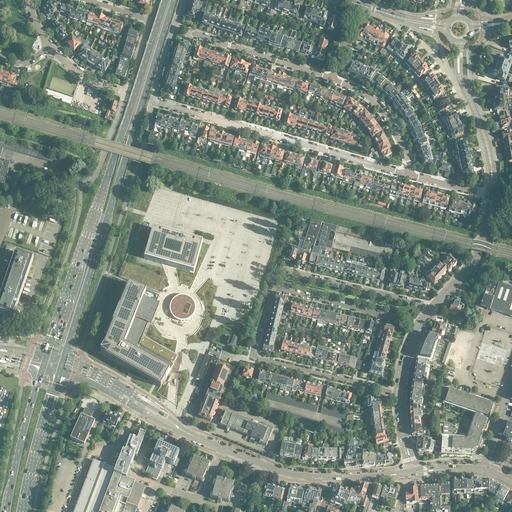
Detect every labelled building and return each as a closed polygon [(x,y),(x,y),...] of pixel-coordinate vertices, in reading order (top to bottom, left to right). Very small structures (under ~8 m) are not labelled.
[(190,0),(188,7),(197,10),(198,6),(199,6),(200,2),(193,0),(190,0)] [(247,2),(244,2),(242,8),(245,9),(245,8),(246,9),(247,4),(249,5),(250,3),(255,4),(256,0),(247,0),(247,2)] [(263,0),(256,0),(255,4),(259,6),(258,7),(257,10),(260,11),(261,8),(261,6),(263,0)] [(263,0),(261,6),(268,9),(270,5),(271,0),(263,0)] [(274,11),(282,13),(286,1),(284,0),(277,0),(278,1),(277,1),(275,7),(276,7),(274,11)] [(47,5),(55,12),(58,14),(57,15),(59,16),(61,8),(58,7),(57,6),(58,5),(54,2),(53,3),(51,2),(50,1),(47,5)] [(288,15),(292,3),(286,1),(282,13),(280,18),(282,19),(284,14),(288,15)] [(292,3),(288,15),(296,18),(295,19),(297,19),(297,20),(300,21),(302,15),(297,14),(299,8),(300,5),(293,3),(292,3)] [(47,5),(44,8),(44,9),(46,12),(45,13),(46,13),(45,14),(48,17),(49,16),(49,17),(49,16),(51,17),(52,15),(55,12),(47,5)] [(61,8),(60,12),(63,13),(63,14),(64,15),(67,15),(69,16),(71,9),(66,7),(65,7),(62,6),(61,8)] [(197,10),(188,7),(187,12),(186,17),(194,19),(197,10)] [(302,15),(300,21),(303,22),(304,20),(310,22),(314,10),(308,8),(305,16),(302,15)] [(70,19),(74,20),(77,10),(73,9),(71,9),(69,16),(69,17),(71,18),(70,19)] [(77,10),(74,20),(78,21),(78,20),(80,21),(83,12),(81,11),(77,10)] [(314,10),(310,22),(316,24),(320,12),(314,10)] [(83,12),(80,21),(82,22),(85,23),(88,14),(83,12)] [(319,27),(327,30),(329,23),(326,22),(328,17),(326,17),(327,15),(326,14),(320,12),(316,24),(320,26),(319,27)] [(92,25),(95,16),(89,14),(86,25),(91,27),(92,25)] [(202,24),(208,26),(211,16),(205,14),(202,24)] [(327,30),(334,32),(339,19),(339,18),(339,17),(338,17),(337,15),(336,16),(335,16),(334,17),(334,19),(331,18),(329,23),(327,30)] [(95,16),(92,25),(94,25),(94,26),(97,27),(101,17),(97,16),(97,17),(95,16)] [(208,26),(213,28),(217,17),(211,16),(208,26)] [(101,17),(97,27),(101,28),(100,30),(103,30),(103,28),(106,19),(104,19),(104,18),(101,17)] [(213,28),(219,29),(222,19),(217,17),(213,28)] [(219,29),(225,31),(228,21),(222,19),(219,29)] [(234,23),(230,33),(236,35),(239,25),(240,22),(235,20),(234,23)] [(52,28),(56,33),(64,27),(63,25),(62,26),(60,23),(58,24),(56,22),(55,23),(55,21),(50,25),(52,28)] [(108,31),(112,32),(114,33),(115,31),(117,23),(111,21),(108,31)] [(234,23),(228,21),(225,31),(230,33),(234,23)] [(115,31),(114,33),(120,35),(123,25),(117,23),(115,31)] [(239,25),(236,35),(242,37),(245,27),(239,25)] [(129,32),(138,35),(140,31),(139,30),(139,29),(138,29),(131,26),(129,32)] [(365,40),(370,28),(366,26),(365,27),(363,26),(358,37),(357,40),(360,41),(361,39),(365,40)] [(64,27),(56,33),(59,38),(60,38),(62,41),(66,37),(62,31),(66,29),(64,27)] [(244,37),(250,39),(253,29),(247,27),(244,37)] [(275,35),(272,34),(268,45),(269,45),(268,45),(269,46),(271,47),(272,46),(274,47),(279,30),(279,29),(276,28),(275,32),(276,33),(275,35)] [(370,28),(365,40),(371,43),(376,31),(370,28)] [(253,29),(250,39),(255,41),(259,31),(253,29)] [(261,29),(257,40),(260,41),(259,41),(260,42),(262,43),(262,42),(263,42),(266,31),(263,29),(261,29)] [(282,31),(279,30),(274,47),(276,47),(276,48),(277,49),(279,49),(280,48),(283,37),(280,36),(282,31)] [(266,31),(263,42),(265,43),(265,44),(268,45),(272,34),(272,33),(266,31)] [(290,38),(286,50),(286,51),(288,51),(289,51),(289,50),(292,51),(295,42),(296,40),(298,32),(296,31),(293,39),(290,38)] [(382,34),(376,31),(371,43),(377,46),(382,34)] [(127,38),(137,41),(138,35),(129,32),(128,36),(126,35),(123,34),(122,36),(127,38)] [(382,34),(377,46),(383,49),(388,38),(386,37),(387,36),(382,34)] [(85,43),(84,44),(86,45),(86,46),(87,47),(89,42),(91,38),(94,39),(94,38),(88,35),(86,40),(86,41),(85,42),(85,43)] [(286,50),(290,38),(284,36),(283,37),(280,48),(283,49),(284,49),(286,49),(286,50)] [(72,37),(65,44),(66,45),(66,46),(67,47),(68,47),(69,48),(75,40),(72,37)] [(75,40),(69,48),(74,52),(80,45),(81,45),(83,43),(78,38),(76,40),(75,40)] [(127,38),(126,44),(135,47),(137,41),(127,38)] [(386,49),(392,53),(399,43),(398,43),(393,39),(386,49)] [(302,42),(298,53),(298,54),(305,56),(306,53),(309,53),(308,54),(309,54),(311,47),(312,44),(313,42),(308,41),(307,44),(302,42)] [(311,47),(325,51),(327,43),(320,41),(320,42),(318,42),(317,46),(312,44),(311,47)] [(185,52),(186,52),(186,51),(190,52),(190,53),(193,54),(195,47),(190,45),(189,45),(178,42),(176,48),(185,52)] [(292,51),(298,53),(302,42),(301,44),(295,42),(292,51)] [(392,53),(397,57),(404,47),(399,43),(392,53)] [(124,50),(133,52),(135,47),(126,44),(124,49),(124,50)] [(80,58),(83,60),(89,51),(86,49),(87,47),(85,46),(84,47),(78,56),(80,57),(80,58)] [(325,51),(311,47),(309,54),(312,55),(312,54),(316,55),(315,59),(322,61),(323,61),(324,58),(324,57),(323,57),(325,51)] [(404,47),(397,57),(402,61),(409,51),(404,47)] [(176,48),(174,54),(184,58),(185,55),(184,55),(185,52),(176,48)] [(194,58),(193,60),(199,62),(200,60),(202,50),(197,49),(194,58)] [(123,51),(122,55),(131,58),(133,52),(124,50),(123,51)] [(200,60),(205,61),(208,52),(202,50),(200,60)] [(88,63),(93,66),(99,57),(97,55),(95,53),(93,51),(92,53),(89,51),(83,60),(87,62),(87,61),(89,62),(88,63)] [(208,52),(205,61),(211,63),(214,54),(208,52)] [(351,73),(353,74),(359,62),(361,56),(362,56),(363,53),(357,52),(356,55),(358,56),(355,63),(352,61),(351,63),(350,62),(349,66),(349,67),(348,71),(348,72),(350,73),(351,73)] [(118,60),(129,64),(131,58),(122,55),(119,54),(118,60)] [(174,54),(172,60),(181,63),(183,60),(184,58),(174,54)] [(211,63),(216,65),(219,56),(214,54),(211,63)] [(407,58),(402,64),(404,66),(405,65),(409,69),(418,60),(415,57),(413,55),(412,57),(412,56),(408,60),(407,58)] [(219,56),(216,65),(222,67),(225,58),(219,56)] [(95,67),(98,70),(104,60),(99,57),(93,66),(94,66),(96,67),(95,67)] [(497,63),(496,67),(508,71),(510,65),(511,65),(511,59),(511,61),(506,59),(505,60),(503,59),(502,58),(501,57),(500,57),(499,58),(499,57),(498,57),(497,57),(496,58),(496,59),(495,60),(496,61),(496,62),(497,62),(497,63)] [(104,60),(98,70),(102,72),(103,71),(104,72),(110,63),(110,61),(109,60),(105,58),(104,61),(104,60)] [(225,58),(222,67),(228,69),(231,60),(225,58)] [(119,63),(118,67),(128,70),(129,64),(118,60),(117,63),(119,63)] [(171,62),(170,66),(180,69),(181,66),(182,66),(182,64),(181,63),(172,60),(171,62)] [(419,60),(418,60),(409,69),(407,70),(409,72),(410,70),(414,74),(423,65),(418,61),(419,60)] [(232,70),(236,71),(239,62),(238,62),(233,61),(230,70),(232,71),(232,70)] [(239,62),(236,71),(239,72),(239,73),(241,74),(241,73),(244,64),(239,62)] [(359,62),(353,74),(355,75),(356,76),(357,77),(358,77),(363,68),(360,66),(361,63),(359,62)] [(241,73),(241,74),(242,73),(245,74),(245,75),(247,75),(250,66),(244,64),(245,64),(244,64),(241,73)] [(426,68),(423,65),(414,74),(418,79),(420,78),(422,80),(428,75),(426,73),(426,72),(427,71),(426,69),(426,68)] [(180,69),(170,66),(168,70),(169,70),(168,72),(178,75),(179,76),(179,73),(178,73),(180,69)] [(118,67),(117,72),(126,75),(128,70),(118,67)] [(255,78),(258,69),(252,67),(249,77),(252,78),(252,77),(255,78)] [(508,71),(496,67),(494,72),(494,71),(493,71),(492,71),(492,72),(491,73),(490,73),(490,74),(490,75),(491,76),(492,77),(493,77),(493,78),(494,78),(495,78),(496,78),(499,79),(498,80),(511,84),(511,81),(511,80),(510,80),(509,81),(508,81),(509,79),(505,78),(508,71)] [(367,68),(363,68),(358,77),(359,77),(359,76),(359,77),(361,78),(362,78),(364,79),(369,70),(367,68)] [(364,80),(369,83),(375,73),(373,71),(373,70),(370,68),(369,70),(364,79),(364,80)] [(264,71),(258,69),(255,78),(255,79),(257,80),(258,79),(261,80),(264,71)] [(126,75),(117,72),(112,70),(110,70),(109,70),(109,72),(116,74),(115,77),(122,79),(123,79),(124,79),(125,79),(125,78),(126,75)] [(261,80),(260,81),(266,83),(266,81),(269,72),(264,71),(261,80)] [(168,72),(166,78),(177,82),(177,79),(176,79),(178,75),(168,72)] [(269,72),(266,81),(266,83),(269,84),(269,82),(272,83),(275,74),(269,72)] [(2,83),(1,86),(7,88),(7,85),(10,75),(8,75),(8,74),(5,73),(2,83)] [(375,73),(369,83),(373,85),(374,85),(380,77),(377,75),(378,74),(375,73)] [(275,74),(272,83),(272,84),(274,85),(275,84),(278,85),(281,76),(275,74)] [(10,75),(7,85),(10,86),(9,87),(10,87),(10,88),(15,89),(17,84),(14,83),(16,77),(14,76),(10,75)] [(422,83),(426,89),(436,81),(434,78),(432,76),(430,77),(428,75),(422,80),(423,82),(422,83)] [(277,88),(277,89),(282,91),(283,89),(283,88),(283,87),(286,78),(287,78),(281,76),(278,85),(277,88)] [(376,88),(378,90),(385,82),(382,79),(383,78),(381,77),(380,77),(374,85),(376,87),(376,88)] [(164,84),(176,88),(176,87),(175,87),(177,82),(166,78),(164,84)] [(283,87),(283,88),(286,89),(289,90),(289,89),(292,80),(286,78),(283,87)] [(289,89),(289,90),(294,92),(298,82),(292,80),(289,89)] [(436,81),(426,89),(428,92),(426,93),(427,95),(429,94),(440,87),(436,82),(436,81)] [(303,84),(298,82),(294,92),(300,94),(300,92),(303,84)] [(384,93),(390,86),(391,85),(389,83),(388,84),(385,82),(378,90),(380,91),(382,92),(382,91),(384,93)] [(494,90),(494,97),(507,97),(507,85),(500,82),(499,86),(499,90),(494,90)] [(176,88),(164,84),(164,85),(163,86),(162,89),(163,90),(162,91),(176,95),(177,91),(178,91),(177,95),(179,96),(182,89),(179,88),(179,89),(176,88)] [(303,84),(300,92),(303,93),(303,95),(306,96),(309,86),(303,84)] [(184,96),(189,97),(192,87),(187,85),(184,96)] [(395,90),(387,98),(391,102),(392,102),(402,93),(401,93),(399,95),(396,93),(397,92),(402,88),(400,85),(395,90)] [(311,86),(308,94),(308,95),(311,96),(311,95),(314,96),(317,88),(311,86)] [(384,94),(387,98),(395,90),(394,88),(393,89),(390,86),(384,93),(383,93),(384,94)] [(198,89),(192,87),(189,97),(195,99),(198,89)] [(439,98),(441,102),(447,99),(447,98),(445,95),(444,95),(443,93),(442,91),(440,87),(429,94),(433,100),(435,101),(438,99),(437,97),(438,97),(439,98)] [(317,88),(314,96),(316,97),(316,98),(318,99),(319,98),(322,90),(317,88)] [(204,90),(198,89),(195,99),(201,101),(204,90)] [(204,90),(201,101),(206,102),(209,92),(204,90)] [(322,90),(319,98),(320,98),(320,99),(322,100),(323,99),(325,100),(328,92),(322,90)] [(215,94),(212,104),(217,105),(220,95),(221,92),(215,91),(215,94)] [(206,102),(212,104),(215,94),(209,92),(206,102)] [(325,100),(324,103),(326,104),(327,102),(330,103),(330,102),(331,102),(334,94),(328,92),(325,100)] [(393,105),(395,107),(403,101),(406,98),(402,93),(392,102),(393,104),(393,105)] [(330,104),(336,107),(340,96),(334,94),(331,102),(330,104)] [(217,105),(223,107),(226,97),(220,95),(217,105)] [(342,109),(342,107),(344,102),(345,99),(340,96),(336,107),(342,109)] [(226,97),(223,107),(228,109),(230,102),(233,102),(233,99),(231,99),(231,98),(226,97)] [(234,109),(240,111),(242,101),(237,99),(234,109)] [(447,99),(441,102),(436,105),(440,112),(438,113),(439,116),(446,113),(445,110),(449,108),(448,108),(451,106),(447,99)] [(344,102),(342,107),(349,112),(355,104),(350,101),(349,101),(347,100),(345,103),(344,102)] [(105,119),(110,121),(111,118),(108,117),(110,112),(114,114),(116,105),(117,104),(116,104),(116,103),(115,103),(114,103),(113,104),(112,104),(113,102),(110,101),(105,119)] [(240,111),(245,112),(248,102),(242,101),(240,111)] [(251,114),(256,116),(259,106),(260,103),(254,101),(254,104),(251,114)] [(398,110),(399,112),(408,105),(406,103),(405,104),(403,101),(395,107),(396,110),(397,110),(398,110)] [(245,112),(251,114),(254,104),(248,102),(245,112)] [(355,104),(349,112),(354,115),(360,108),(355,104)] [(507,104),(494,104),(494,111),(497,111),(497,115),(507,113),(507,104)] [(399,113),(401,117),(416,108),(413,109),(412,107),(410,108),(408,105),(399,112),(399,113)] [(259,106),(256,116),(262,117),(265,107),(259,106)] [(267,119),(273,121),(276,110),(277,108),(271,106),(270,109),(267,119)] [(265,107),(262,117),(267,119),(270,109),(265,107)] [(276,110),(273,121),(279,122),(282,112),(282,109),(277,108),(276,110)] [(354,115),(358,119),(364,113),(365,112),(360,108),(354,115)] [(416,108),(401,117),(404,122),(405,122),(415,116),(413,112),(415,111),(414,111),(417,109),(416,108)] [(445,121),(447,125),(458,120),(456,116),(455,114),(452,115),(451,112),(446,114),(439,117),(440,120),(442,119),(443,122),(445,121)] [(509,112),(507,113),(497,115),(498,117),(499,116),(500,118),(499,118),(500,126),(501,126),(502,128),(509,127),(508,124),(510,124),(509,120),(511,119),(509,112)] [(292,116),(289,126),(295,128),(298,118),(299,115),(293,113),(292,116)] [(364,113),(358,119),(360,121),(358,122),(360,125),(362,123),(362,124),(369,117),(364,113)] [(284,125),(289,126),(292,116),(286,115),(284,125)] [(295,128),(300,130),(303,120),(304,116),(299,115),(298,118),(295,128)] [(161,126),(164,117),(158,116),(153,132),(155,132),(157,125),(161,126)] [(416,119),(415,116),(405,122),(406,122),(407,124),(406,124),(406,125),(407,128),(417,122),(415,119),(416,119)] [(164,117),(161,126),(165,128),(163,133),(165,133),(167,128),(169,119),(164,117)] [(362,124),(366,128),(373,122),(369,117),(362,124)] [(169,119),(167,128),(173,130),(175,121),(169,119)] [(303,120),(300,130),(306,131),(309,121),(303,120)] [(458,120),(447,125),(449,131),(461,126),(458,120)] [(173,130),(172,133),(177,134),(181,122),(175,121),(173,130)] [(315,123),(309,121),(306,131),(312,133),(315,123)] [(181,122),(177,134),(183,136),(184,133),(187,124),(181,122)] [(366,128),(369,133),(377,127),(373,122),(366,128)] [(417,122),(407,128),(409,130),(410,131),(411,132),(421,128),(420,125),(419,126),(417,122)] [(312,133),(317,134),(320,124),(315,123),(312,133)] [(320,124),(317,134),(323,136),(326,126),(326,124),(324,123),(323,125),(320,124)] [(184,133),(190,135),(193,126),(187,124),(184,133)] [(190,135),(189,138),(195,139),(196,137),(198,128),(193,126),(190,135)] [(326,126),(323,136),(328,138),(331,127),(326,126)] [(448,139),(449,142),(456,139),(455,137),(460,135),(460,134),(463,133),(462,131),(461,126),(449,131),(451,135),(447,136),(448,139)] [(377,127),(369,133),(372,138),(380,132),(377,127)] [(411,133),(410,134),(412,138),(424,133),(421,127),(421,128),(411,132),(411,133)] [(195,144),(199,145),(199,143),(205,145),(209,131),(203,129),(200,139),(197,139),(195,144)] [(330,139),(336,141),(339,132),(333,130),(330,139)] [(214,143),(217,133),(211,131),(208,141),(210,141),(210,142),(214,143)] [(339,132),(336,141),(342,143),(344,133),(339,132)] [(372,138),(375,143),(384,137),(381,132),(380,132),(372,138)] [(415,143),(426,139),(428,138),(425,132),(424,133),(412,138),(414,143),(415,143)] [(502,135),(503,141),(511,140),(511,139),(511,132),(510,133),(502,135)] [(216,148),(218,149),(222,135),(217,133),(214,143),(214,144),(217,145),(217,146),(216,148)] [(348,144),(350,137),(350,135),(344,133),(342,143),(348,144)] [(228,136),(222,135),(218,149),(220,149),(221,147),(219,146),(220,144),(222,145),(221,145),(225,147),(228,136)] [(228,136),(225,147),(228,148),(228,149),(229,149),(228,152),(230,152),(231,148),(234,138),(228,136)] [(348,144),(357,147),(358,143),(356,142),(356,140),(355,139),(355,138),(350,137),(348,144)] [(384,137),(375,143),(378,148),(387,143),(384,137)] [(235,150),(238,151),(242,140),(236,138),(233,148),(235,149),(235,150)] [(0,139),(0,165),(8,168),(10,162),(0,159),(0,158),(3,148),(58,164),(54,175),(61,178),(67,160),(0,139)] [(415,147),(417,150),(427,146),(426,142),(427,142),(426,139),(415,143),(416,143),(416,146),(415,147)] [(456,146),(456,150),(467,148),(466,141),(457,143),(456,139),(449,142),(449,145),(454,144),(455,146),(456,146)] [(238,151),(238,152),(241,153),(240,156),(243,157),(245,151),(247,142),(242,140),(238,151)] [(511,143),(511,140),(503,141),(503,144),(505,145),(506,152),(511,150),(511,149),(511,144),(511,143)] [(247,142),(245,151),(243,157),(245,157),(246,155),(246,154),(250,155),(250,154),(250,153),(253,144),(247,142)] [(387,143),(378,148),(381,153),(382,153),(383,155),(385,154),(387,155),(391,153),(389,149),(387,143)] [(250,153),(250,154),(254,155),(254,154),(253,159),(255,160),(256,155),(259,145),(253,144),(250,153)] [(264,158),(267,148),(261,146),(258,155),(257,160),(259,161),(260,156),(260,157),(264,158)] [(427,146),(417,150),(418,152),(418,153),(419,153),(419,155),(429,152),(430,151),(429,149),(428,149),(427,146)] [(269,159),(272,149),(267,148),(264,158),(263,161),(265,162),(266,158),(269,159)] [(467,148),(456,150),(457,150),(456,150),(456,153),(457,152),(458,156),(469,154),(467,148)] [(275,160),(278,151),(272,149),(269,159),(273,161),(273,160),(275,160)] [(278,151),(275,160),(279,162),(281,162),(284,153),(278,151)] [(420,155),(419,156),(419,158),(420,158),(421,158),(421,160),(432,157),(431,155),(430,155),(429,152),(419,155),(420,155)] [(290,166),(293,155),(287,153),(284,163),(282,162),(280,170),(282,171),(284,165),(286,165),(286,164),(286,165),(290,166)] [(458,156),(455,157),(456,161),(458,161),(458,163),(459,163),(470,161),(469,154),(458,156)] [(293,155),(290,166),(293,167),(294,166),(296,166),(298,157),(298,156),(293,155)] [(440,155),(435,156),(432,157),(421,160),(422,163),(421,163),(421,164),(422,166),(423,166),(427,165),(428,166),(432,165),(431,164),(434,164),(432,160),(437,158),(438,160),(441,161),(443,156),(440,155)] [(295,168),(296,169),(301,171),(302,168),(304,159),(298,157),(296,166),(295,168)] [(309,171),(312,160),(309,159),(309,160),(306,159),(303,169),(302,170),(300,176),(304,177),(306,170),(309,171)] [(312,160),(309,171),(312,172),(312,173),(314,176),(313,179),(313,180),(314,181),(315,181),(316,178),(318,169),(317,169),(316,169),(318,162),(315,162),(315,161),(312,160)] [(460,169),(471,167),(470,161),(459,163),(460,167),(459,167),(459,169),(460,169)] [(318,169),(316,178),(319,178),(320,174),(324,175),(326,165),(321,163),(319,170),(318,169)] [(326,165),(324,175),(329,177),(332,167),(326,165)] [(330,177),(336,178),(339,168),(333,167),(330,177)] [(471,167),(460,169),(461,171),(460,172),(461,176),(468,177),(469,178),(472,178),(474,176),(473,174),(472,173),(471,167)] [(1,168),(0,172),(0,175),(6,177),(9,170),(1,168)] [(339,168),(336,178),(342,180),(345,170),(339,168)] [(349,183),(352,172),(346,171),(343,179),(342,185),(343,186),(344,183),(345,183),(345,182),(349,183)] [(352,172),(348,184),(351,185),(352,183),(355,184),(355,183),(357,174),(354,173),(353,173),(352,172)] [(355,184),(354,186),(359,188),(360,186),(363,176),(361,175),(357,174),(355,183),(355,184)] [(366,186),(368,177),(363,176),(360,186),(364,187),(364,185),(366,186)] [(368,177),(366,186),(365,188),(370,190),(371,187),(374,179),(368,177)] [(371,190),(370,191),(376,192),(376,191),(376,192),(377,189),(379,180),(375,179),(374,179),(371,187),(370,190),(371,190)] [(383,181),(379,180),(377,189),(377,190),(380,191),(380,190),(382,191),(385,182),(383,181)] [(385,182),(382,191),(383,191),(383,192),(386,193),(385,194),(388,195),(389,192),(388,192),(391,184),(385,182)] [(395,197),(398,185),(392,184),(389,192),(390,193),(389,195),(395,196),(395,197)] [(398,185),(395,197),(401,198),(404,187),(398,185)] [(183,195),(157,187),(145,214),(142,222),(173,231),(183,195)] [(404,187),(401,198),(407,200),(410,188),(404,187)] [(407,200),(413,201),(416,190),(410,188),(407,200)] [(416,190),(413,201),(419,203),(419,204),(418,204),(417,209),(419,209),(420,207),(420,205),(421,201),(420,200),(422,191),(416,190)] [(422,204),(428,205),(431,194),(425,192),(422,204)] [(428,205),(434,206),(437,195),(431,194),(428,205)] [(437,195),(434,206),(440,208),(443,196),(437,195)] [(443,196),(440,208),(446,209),(449,198),(443,196)] [(454,213),(457,202),(457,201),(453,200),(453,201),(451,200),(448,212),(454,213)] [(463,203),(457,202),(453,218),(455,218),(456,214),(460,215),(463,203)] [(464,204),(463,203),(460,215),(466,216),(469,206),(469,204),(465,203),(464,204)] [(469,206),(466,216),(472,218),(473,216),(474,216),(475,211),(474,211),(475,207),(471,206),(470,206),(469,206)] [(299,249),(295,261),(305,264),(312,244),(314,245),(322,223),(315,221),(310,220),(309,223),(311,223),(305,239),(300,238),(297,248),(299,249)] [(312,254),(309,264),(316,266),(317,261),(318,257),(319,252),(321,247),(326,248),(326,249),(326,248),(331,250),(332,248),(333,243),(336,232),(337,226),(322,223),(314,245),(314,246),(312,254)] [(152,229),(144,259),(162,264),(163,261),(168,263),(168,264),(169,264),(169,265),(170,265),(171,265),(171,264),(176,265),(175,268),(194,273),(202,242),(153,228),(152,229)] [(289,258),(289,259),(295,261),(299,249),(297,248),(293,247),(290,254),(287,253),(286,257),(289,258)] [(317,261),(316,266),(318,267),(318,268),(320,268),(321,267),(324,256),(320,255),(321,251),(325,252),(325,251),(326,248),(321,247),(319,252),(318,257),(317,261)] [(33,258),(29,257),(14,251),(0,290),(0,312),(13,317),(33,258)] [(448,255),(443,260),(444,260),(452,267),(454,267),(455,266),(455,265),(457,263),(455,261),(456,260),(453,258),(454,257),(451,254),(450,254),(448,255)] [(439,264),(448,272),(449,272),(450,270),(450,269),(452,267),(444,260),(443,260),(439,264)] [(357,266),(354,276),(355,276),(355,277),(357,277),(358,277),(360,277),(362,268),(363,263),(362,262),(360,267),(357,266)] [(437,263),(433,267),(442,275),(446,271),(448,272),(439,264),(437,263)] [(126,264),(121,277),(157,292),(163,278),(126,264)] [(433,267),(429,272),(438,280),(439,280),(438,280),(442,275),(433,267)] [(379,272),(376,281),(377,281),(377,282),(379,283),(380,282),(382,283),(384,274),(386,269),(386,268),(384,268),(383,268),(382,273),(379,272)] [(389,285),(397,287),(399,276),(396,275),(396,273),(393,273),(394,269),(391,268),(389,275),(391,276),(390,281),(389,285)] [(399,276),(397,287),(403,288),(404,288),(404,287),(405,288),(407,281),(407,280),(406,280),(406,278),(407,276),(403,275),(404,272),(401,271),(399,276)] [(429,272),(425,276),(427,278),(426,278),(431,283),(431,282),(434,285),(434,284),(435,284),(436,283),(436,282),(438,280),(429,272)] [(421,282),(418,291),(424,293),(426,288),(428,289),(429,285),(431,283),(426,278),(427,278),(425,276),(422,274),(421,282)] [(408,279),(406,288),(409,289),(408,289),(409,290),(411,291),(411,290),(412,289),(412,290),(415,278),(409,277),(408,279)] [(415,278),(412,290),(415,290),(414,291),(415,292),(417,292),(418,291),(421,282),(421,280),(415,278)] [(481,307),(483,307),(491,310),(495,298),(499,283),(490,280),(481,307)] [(104,346),(101,352),(101,353),(110,358),(110,359),(110,358),(112,359),(112,360),(112,359),(114,360),(114,361),(116,362),(117,362),(118,363),(119,363),(120,364),(120,365),(121,364),(122,365),(122,366),(123,366),(123,365),(125,366),(124,367),(125,367),(127,368),(126,368),(127,368),(129,369),(130,370),(131,370),(129,374),(130,373),(133,374),(132,375),(132,376),(133,375),(135,376),(135,377),(136,376),(138,377),(138,378),(138,377),(141,378),(141,379),(144,380),(147,381),(148,380),(150,381),(149,381),(150,381),(152,382),(154,383),(154,384),(154,383),(156,384),(156,385),(156,384),(158,385),(158,386),(160,387),(164,381),(164,380),(173,365),(171,364),(171,363),(175,357),(143,339),(142,339),(142,338),(143,336),(144,334),(145,332),(145,330),(146,330),(146,329),(146,327),(147,328),(147,327),(147,325),(148,325),(147,325),(148,323),(149,323),(148,323),(149,321),(150,321),(149,320),(150,318),(150,319),(150,318),(151,316),(150,316),(151,315),(152,311),(153,309),(154,310),(154,309),(154,307),(155,307),(155,305),(156,305),(155,305),(156,303),(157,303),(156,303),(156,302),(157,301),(158,301),(157,300),(158,298),(158,299),(158,298),(159,296),(158,295),(149,292),(136,286),(135,286),(129,283),(128,284),(129,284),(128,286),(127,286),(128,286),(127,288),(126,288),(127,289),(126,290),(126,291),(125,293),(124,295),(123,297),(122,299),(122,300),(122,302),(121,301),(121,302),(121,304),(120,304),(121,304),(120,306),(119,306),(120,306),(119,308),(118,308),(119,309),(118,311),(118,310),(118,311),(117,313),(116,315),(115,317),(114,319),(114,320),(114,322),(113,322),(113,324),(112,324),(113,324),(112,326),(111,326),(112,326),(111,328),(110,328),(111,329),(110,331),(110,330),(109,331),(110,331),(109,333),(108,335),(108,336),(107,337),(107,338),(106,339),(106,340),(105,342),(104,346)] [(495,298),(491,310),(506,315),(511,295),(511,287),(499,283),(495,298)] [(457,297),(459,298),(458,299),(457,299),(456,303),(455,302),(454,305),(453,304),(449,314),(454,316),(462,297),(464,297),(466,293),(460,290),(459,294),(458,294),(457,297)] [(169,307),(169,308),(169,309),(169,310),(169,311),(170,311),(170,312),(170,313),(170,314),(171,314),(171,315),(171,316),(172,316),(172,317),(173,318),(174,318),(174,319),(175,319),(176,320),(177,320),(178,321),(179,321),(180,321),(181,322),(182,322),(183,322),(184,322),(184,321),(185,321),(186,321),(187,321),(188,320),(189,320),(190,319),(191,319),(191,318),(192,318),(192,317),(193,316),(194,315),(194,314),(195,313),(195,312),(195,311),(196,310),(196,309),(196,308),(195,307),(195,306),(195,305),(195,304),(194,303),(194,302),(193,301),(193,300),(192,300),(192,299),(191,299),(191,298),(190,298),(189,297),(188,297),(188,296),(187,296),(186,296),(185,296),(184,295),(183,295),(182,295),(181,295),(180,295),(179,296),(178,296),(177,296),(176,297),(175,298),(174,298),(173,299),(173,300),(172,300),(171,301),(171,302),(171,303),(170,304),(170,305),(169,306),(169,307)] [(275,301),(285,304),(287,298),(276,296),(275,298),(274,301),(275,301)] [(321,311),(315,310),(313,319),(312,320),(316,321),(316,320),(318,320),(321,311)] [(321,311),(318,320),(318,321),(318,322),(322,323),(322,322),(324,322),(326,312),(324,312),(323,311),(322,311),(321,311)] [(326,312),(324,322),(323,324),(327,324),(328,323),(329,324),(332,314),(329,313),(327,312),(327,313),(326,312)] [(332,314),(329,324),(329,325),(333,326),(333,325),(335,325),(336,324),(338,315),(337,315),(335,315),(335,314),(333,314),(332,314)] [(338,315),(336,324),(335,325),(335,326),(339,327),(339,326),(341,326),(341,325),(343,317),(341,316),(340,316),(340,315),(338,315)] [(343,317),(341,325),(341,326),(343,327),(343,328),(346,329),(346,328),(349,318),(348,317),(346,317),(343,317)] [(346,328),(348,328),(348,330),(352,331),(352,329),(355,320),(354,320),(354,319),(352,319),(351,319),(349,318),(346,328)] [(355,320),(352,329),(352,331),(358,332),(358,331),(360,321),(359,320),(358,320),(357,321),(355,320)] [(360,321),(358,331),(360,331),(359,332),(363,333),(366,323),(365,322),(363,321),(363,322),(360,321)] [(368,322),(365,331),(365,333),(371,334),(372,333),(374,323),(368,322)] [(434,328),(434,330),(445,333),(446,333),(447,333),(447,331),(448,329),(446,329),(444,329),(445,326),(445,324),(443,323),(440,323),(440,324),(438,324),(436,323),(436,325),(436,326),(435,326),(434,328)] [(380,332),(392,336),(393,331),(394,331),(395,329),(392,328),(386,326),(386,327),(382,326),(382,327),(381,332),(380,332)] [(431,333),(431,335),(437,337),(441,339),(443,339),(445,333),(434,330),(432,329),(432,330),(431,332),(431,333)] [(380,332),(378,339),(390,342),(390,341),(391,341),(391,339),(391,338),(392,336),(380,332)] [(266,338),(266,340),(275,342),(276,337),(267,334),(267,335),(266,335),(266,337),(266,338)] [(422,346),(440,351),(441,348),(437,347),(439,342),(443,343),(444,340),(443,339),(441,339),(437,337),(431,335),(429,335),(428,334),(428,335),(427,337),(426,339),(424,343),(422,346)] [(228,343),(227,345),(233,348),(234,348),(235,345),(237,339),(231,337),(230,337),(227,336),(225,341),(228,343)] [(378,339),(376,346),(388,349),(389,347),(389,346),(390,345),(390,343),(390,342),(378,339)] [(449,341),(441,363),(444,364),(452,342),(449,341)] [(274,348),(264,345),(264,346),(263,346),(262,348),(263,349),(263,351),(273,354),(275,348),(274,348)] [(300,346),(298,355),(300,356),(302,357),(303,356),(306,347),(300,346)] [(376,346),(374,352),(386,355),(387,354),(388,351),(388,349),(376,346)] [(417,359),(432,361),(433,361),(435,353),(439,354),(440,351),(422,346),(420,351),(418,356),(417,359)] [(311,348),(309,358),(310,358),(310,359),(312,359),(315,359),(317,350),(317,349),(317,348),(313,347),(311,347),(311,348)] [(317,350),(315,359),(316,359),(316,360),(317,360),(318,360),(320,360),(323,350),(323,349),(321,349),(317,348),(317,349),(317,350)] [(210,349),(209,353),(216,356),(216,358),(219,359),(221,354),(220,353),(216,352),(214,351),(210,349)] [(323,350),(320,360),(321,361),(323,362),(324,361),(326,362),(328,354),(328,352),(326,352),(327,351),(323,350)] [(328,354),(326,362),(327,363),(328,363),(329,363),(332,364),(334,354),(335,352),(332,351),(332,353),(328,352),(328,354)] [(334,354),(332,364),(334,364),(335,365),(336,365),(337,365),(340,355),(340,353),(335,351),(335,352),(334,354)] [(374,352),(372,359),(384,362),(385,359),(386,359),(386,357),(386,356),(386,355),(374,352)] [(340,355),(337,365),(338,365),(340,365),(340,366),(342,366),(343,366),(346,355),(342,354),(342,356),(340,355)] [(206,355),(197,378),(200,379),(209,383),(216,366),(218,360),(207,355),(206,355)] [(346,355),(343,366),(346,367),(347,368),(348,367),(349,367),(351,357),(346,355)] [(351,357),(349,367),(351,368),(352,369),(353,369),(354,369),(355,369),(357,360),(357,358),(351,357)] [(371,362),(371,366),(383,368),(383,366),(384,365),(385,363),(384,362),(372,359),(373,359),(372,363),(371,362)] [(357,360),(355,369),(362,370),(363,364),(364,362),(357,360)] [(416,366),(428,368),(428,365),(433,366),(433,369),(435,369),(436,364),(434,363),(429,362),(417,360),(417,362),(416,363),(416,365),(416,366)] [(370,368),(369,372),(370,372),(369,374),(382,377),(384,369),(383,368),(371,366),(368,365),(365,364),(365,366),(368,367),(370,368)] [(198,416),(203,418),(206,419),(211,421),(221,395),(220,394),(229,371),(226,370),(224,369),(225,368),(222,367),(222,368),(220,367),(217,366),(207,390),(209,390),(198,416)] [(415,372),(427,374),(428,368),(416,366),(416,369),(415,369),(415,371),(415,372)] [(248,369),(244,368),(243,376),(247,377),(246,379),(250,380),(253,371),(252,369),(250,369),(248,369)] [(260,372),(258,383),(259,383),(261,384),(263,384),(264,382),(266,374),(263,373),(263,372),(261,372),(260,372)] [(414,378),(414,379),(426,381),(427,374),(415,372),(415,375),(414,375),(413,377),(414,378)] [(272,375),(269,384),(269,385),(269,386),(271,387),(271,386),(275,387),(277,376),(276,376),(274,375),(274,376),(272,375)] [(277,376),(275,387),(279,388),(279,386),(281,386),(283,378),(280,377),(279,376),(278,377),(277,376)] [(289,379),(286,390),(290,391),(290,389),(292,389),(294,381),(292,380),(292,379),(290,379),(289,379)] [(292,389),(292,391),(296,392),(296,390),(298,391),(300,382),(298,381),(297,381),(296,380),(295,381),(294,381),(292,389)] [(300,382),(298,391),(300,391),(299,393),(303,394),(306,383),(303,382),(303,383),(300,382)] [(412,391),(424,393),(425,387),(413,385),(413,387),(412,388),(411,390),(412,391)] [(328,389),(326,398),(325,399),(326,400),(331,401),(334,390),(331,389),(329,388),(328,389)] [(442,438),(441,452),(472,454),(472,452),(473,452),(475,452),(477,451),(478,450),(478,449),(479,449),(489,421),(487,421),(488,417),(489,417),(493,405),(494,404),(449,389),(445,402),(476,413),(475,416),(472,424),(465,422),(462,429),(459,429),(459,425),(443,424),(440,424),(439,411),(436,411),(434,411),(435,431),(443,434),(443,438),(442,438)] [(334,390),(331,401),(337,402),(339,391),(338,391),(337,390),(336,391),(334,390)] [(339,391),(337,402),(343,404),(345,393),(345,392),(343,392),(342,392),(339,391)] [(411,397),(423,399),(424,393),(412,391),(412,393),(411,394),(410,396),(411,397)] [(345,393),(343,404),(347,405),(349,405),(351,394),(349,394),(348,393),(346,393),(345,393)] [(410,403),(419,405),(420,405),(422,405),(423,399),(411,397),(411,399),(410,400),(409,402),(410,403)] [(367,401),(367,408),(368,408),(381,407),(381,401),(378,401),(378,400),(373,400),(373,399),(371,399),(369,399),(367,399),(367,401)] [(252,402),(250,410),(256,412),(259,404),(252,402)] [(419,405),(410,403),(410,409),(409,409),(409,411),(410,412),(420,412),(422,411),(422,405),(420,405),(419,405)] [(81,415),(71,439),(74,440),(84,445),(86,440),(95,421),(90,419),(92,416),(93,413),(91,412),(90,412),(84,409),(81,415)] [(217,424),(220,425),(227,427),(226,429),(226,430),(227,431),(228,431),(229,430),(229,428),(247,435),(246,438),(247,439),(248,436),(251,437),(250,440),(254,441),(254,442),(258,444),(258,443),(266,446),(273,429),(260,424),(259,424),(259,425),(235,415),(235,414),(235,413),(234,413),(233,412),(233,413),(223,410),(217,424)] [(103,423),(104,423),(109,425),(114,415),(112,414),(113,413),(109,412),(109,413),(108,412),(103,423)] [(114,415),(109,425),(109,426),(111,427),(111,426),(113,427),(114,427),(115,427),(118,421),(119,422),(120,419),(119,418),(120,418),(114,415)] [(420,418),(411,419),(411,420),(410,420),(410,423),(411,423),(411,427),(421,426),(421,425),(420,418)] [(383,425),(370,427),(372,433),(384,431),(383,429),(384,428),(384,426),(383,426),(383,425)] [(421,426),(411,427),(411,432),(412,432),(412,436),(413,436),(416,436),(416,435),(417,435),(418,436),(422,436),(422,435),(422,430),(421,430),(421,426)] [(93,460),(73,511),(115,511),(120,501),(138,508),(146,487),(134,483),(135,481),(126,478),(131,465),(135,456),(137,457),(140,448),(146,433),(140,431),(137,440),(130,438),(127,447),(125,446),(119,460),(122,461),(120,465),(118,464),(117,466),(116,469),(110,466),(93,460)] [(384,431),(372,433),(373,439),(375,439),(375,440),(385,438),(385,437),(384,435),(385,434),(385,432),(384,432),(384,431)] [(419,439),(419,440),(419,441),(418,440),(418,442),(417,446),(416,447),(416,449),(416,450),(418,450),(417,451),(418,451),(419,452),(420,452),(421,451),(426,452),(428,441),(427,441),(425,440),(425,439),(428,439),(428,438),(428,436),(422,436),(422,437),(421,437),(421,438),(421,439),(419,439)] [(282,445),(280,455),(280,456),(284,457),(286,458),(290,442),(290,438),(285,437),(283,440),(283,442),(280,441),(279,444),(282,445)] [(385,438),(375,440),(376,445),(380,444),(386,442),(386,441),(387,440),(386,438),(386,437),(385,437),(385,438)] [(428,441),(426,452),(433,452),(433,447),(438,448),(438,441),(439,440),(435,440),(432,439),(432,438),(428,438),(428,439),(427,441),(428,441)] [(290,442),(286,458),(289,458),(293,459),(295,447),(296,444),(292,443),(293,442),(290,442)] [(179,453),(177,452),(177,451),(176,451),(176,450),(175,450),(175,449),(171,450),(170,450),(170,447),(169,446),(168,446),(167,446),(166,447),(165,447),(159,444),(144,475),(156,480),(165,461),(173,465),(179,453)] [(295,447),(293,459),(298,460),(298,459),(300,460),(302,449),(303,446),(296,444),(295,447)] [(303,454),(302,460),(305,460),(307,460),(311,460),(312,448),(312,446),(307,446),(307,448),(304,448),(303,454)] [(344,461),(344,465),(345,468),(355,468),(355,467),(356,457),(354,457),(354,448),(348,448),(348,449),(345,457),(344,461)] [(337,451),(337,461),(342,462),(342,461),(344,461),(345,457),(348,449),(341,449),(337,449),(337,451)] [(363,456),(362,468),(369,467),(370,454),(366,453),(366,451),(366,449),(363,449),(363,451),(363,455),(363,456)] [(370,454),(369,467),(372,467),(373,468),(375,467),(376,456),(377,453),(377,451),(375,451),(374,451),(374,453),(373,453),(373,454),(370,454)] [(383,456),(383,466),(387,466),(387,465),(390,465),(392,465),(392,463),(392,462),(392,460),(392,459),(391,459),(391,455),(388,455),(383,455),(383,456)] [(194,456),(186,475),(193,478),(192,479),(195,480),(195,479),(202,482),(210,463),(194,456)] [(217,478),(212,498),(218,500),(218,501),(221,502),(221,501),(228,502),(233,483),(217,478)] [(452,482),(452,493),(452,494),(454,494),(454,495),(457,494),(457,495),(460,495),(460,494),(460,492),(459,481),(457,481),(455,480),(453,480),(452,482)] [(496,485),(488,480),(488,491),(489,493),(489,499),(490,499),(491,498),(492,496),(491,495),(490,494),(492,491),(492,492),(494,488),(494,489),(496,485)] [(265,492),(263,498),(267,499),(267,501),(271,502),(275,488),(271,487),(270,485),(268,485),(267,486),(266,486),(266,488),(264,488),(263,491),(265,492)] [(440,487),(441,495),(441,497),(441,500),(445,499),(445,505),(450,505),(449,485),(445,485),(445,486),(444,486),(443,485),(442,485),(441,486),(440,487)] [(491,495),(492,496),(491,498),(494,500),(495,498),(495,497),(496,496),(501,487),(496,485),(494,489),(494,488),(492,492),(492,491),(490,494),(491,495)] [(361,486),(359,488),(359,489),(356,498),(355,500),(356,500),(360,502),(360,500),(363,501),(361,506),(365,507),(368,498),(365,497),(368,487),(364,486),(364,487),(361,486)] [(375,486),(372,497),(371,499),(378,501),(379,499),(383,488),(375,486)] [(275,488),(271,502),(279,504),(281,505),(285,491),(280,489),(280,488),(277,487),(276,488),(275,488)] [(285,497),(284,502),(282,508),(285,508),(286,505),(293,507),(294,504),(297,489),(296,488),(294,487),(293,488),(290,487),(289,490),(289,493),(287,492),(285,497)] [(386,501),(389,490),(386,489),(386,488),(384,487),(383,488),(379,499),(378,501),(378,502),(382,503),(383,504),(385,504),(386,501)] [(389,490),(386,501),(387,500),(394,502),(394,501),(395,502),(399,489),(398,488),(397,487),(395,488),(394,489),(390,487),(389,490)] [(423,487),(418,488),(419,503),(419,505),(419,511),(426,511),(430,511),(429,487),(427,487),(423,487)] [(432,487),(429,487),(430,511),(435,511),(435,509),(442,509),(441,500),(441,497),(441,495),(440,487),(436,487),(435,487),(432,487)] [(495,497),(495,498),(494,500),(500,503),(501,501),(503,502),(508,493),(509,491),(507,490),(501,487),(496,496),(495,497)] [(350,492),(347,503),(350,504),(354,506),(355,503),(356,500),(355,500),(356,498),(359,489),(356,488),(354,489),(354,490),(351,489),(350,492)] [(407,496),(406,496),(406,502),(407,502),(407,503),(415,503),(419,503),(418,488),(411,488),(412,490),(408,490),(407,491),(407,496)] [(297,489),(294,504),(293,507),(296,508),(297,507),(298,507),(298,509),(301,509),(301,506),(304,496),(303,496),(304,493),(305,490),(302,490),(297,489)] [(344,491),(340,503),(343,504),(346,505),(347,503),(350,492),(348,491),(347,490),(345,489),(344,490),(343,491),(344,491)] [(306,494),(303,504),(302,508),(310,511),(315,511),(317,506),(319,500),(320,500),(321,497),(320,497),(321,493),(321,492),(320,491),(318,490),(317,491),(316,491),(316,492),(312,490),(312,491),(308,490),(307,491),(306,494)] [(334,491),(330,503),(339,506),(339,504),(339,503),(340,503),(344,491),(343,491),(343,492),(337,490),(334,491)] [(505,507),(507,503),(511,506),(511,503),(511,495),(511,493),(511,492),(510,492),(509,493),(508,493),(504,502),(502,506),(505,507)]
